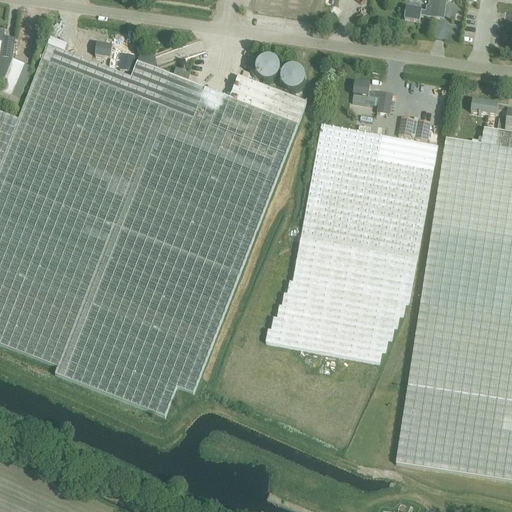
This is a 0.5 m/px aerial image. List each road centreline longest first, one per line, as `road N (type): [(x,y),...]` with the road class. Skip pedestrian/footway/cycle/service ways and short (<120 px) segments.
road 1 (residential): [(511,72),(31,0)]
road 2 (unclassified): [(194,511),(0,424)]
